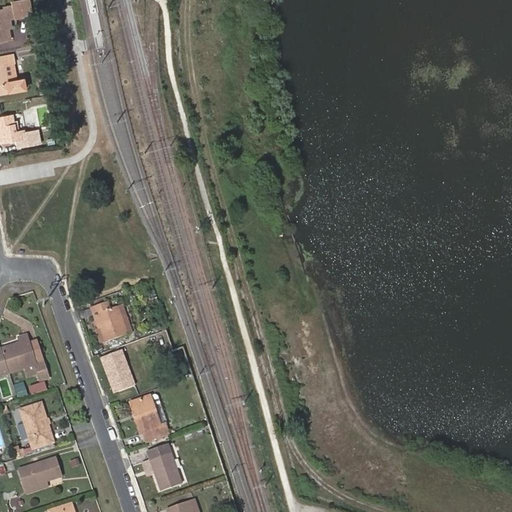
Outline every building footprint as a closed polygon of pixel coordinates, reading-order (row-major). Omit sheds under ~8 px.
[(0,41),(11,40),(9,29),(7,20),(10,19),(33,15),(29,0),(27,0),(14,3),(14,6),(5,8),(5,10),(0,10),(0,41)] [(25,80),(17,81),(10,83),(6,64),(14,63),(12,54),(0,55),(0,93),(12,92),(26,89),(25,80)] [(10,83),(17,81),(14,63),(6,64),(10,83)] [(38,83),(41,94),(48,92),(46,81),(38,83)] [(17,141),(18,147),(40,143),(38,129),(25,131),(24,130),(17,131),(13,115),(0,117),(0,138),(1,143),(17,141)] [(8,156),(1,157),(2,165),(10,164),(8,156)] [(97,316),(102,329),(106,343),(126,336),(116,309),(108,312),(106,304),(91,308),(94,317),(97,316)] [(21,343),(2,349),(10,373),(26,368),(28,376),(38,373),(41,378),(48,376),(44,362),(36,364),(30,345),(27,336),(19,338),(21,343)] [(37,343),(30,345),(36,364),(44,362),(37,343)] [(0,376),(10,373),(2,349),(0,349),(0,376)] [(113,369),(128,364),(124,353),(105,359),(108,367),(112,366),(113,369)] [(135,382),(128,364),(113,369),(119,387),(135,382)] [(109,370),(115,388),(119,387),(113,369),(109,370)] [(47,389),(44,381),(29,386),(32,394),(47,389)] [(28,395),(23,382),(14,385),(18,398),(28,395)] [(137,389),(135,382),(119,387),(122,394),(137,389)] [(152,399),(137,405),(141,418),(137,419),(144,437),(148,436),(150,443),(171,435),(168,427),(163,429),(152,399)] [(21,409),(24,417),(45,411),(42,403),(21,409)] [(141,418),(137,405),(133,406),(137,419),(141,418)] [(45,411),(24,417),(31,439),(37,437),(40,446),(55,441),(45,411)] [(34,448),(40,446),(37,437),(31,439),(34,448)] [(169,446),(149,453),(152,461),(153,462),(157,474),(163,491),(183,484),(169,446)] [(26,487),(48,480),(63,476),(57,458),(21,470),(26,487)] [(152,461),(145,464),(150,477),(157,474),(153,462),(152,461)] [(50,487),(48,480),(26,487),(28,494),(50,487)] [(234,491),(230,481),(224,483),(227,493),(234,491)] [(189,501),(192,511),(200,511),(197,499),(189,501)] [(192,511),(189,501),(168,508),(169,511),(192,511)]
